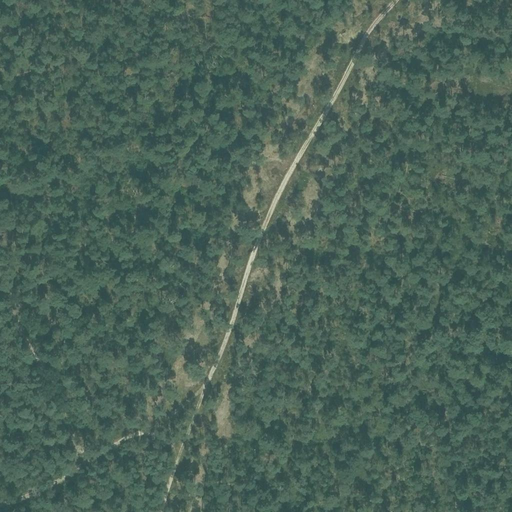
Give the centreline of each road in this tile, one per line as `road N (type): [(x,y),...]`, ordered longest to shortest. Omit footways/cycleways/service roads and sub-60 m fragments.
road 1 (track): [(161,511),(291,166),(360,43),(396,0)]
road 2 (track): [(0,290),(85,460),(171,412),(207,379)]
